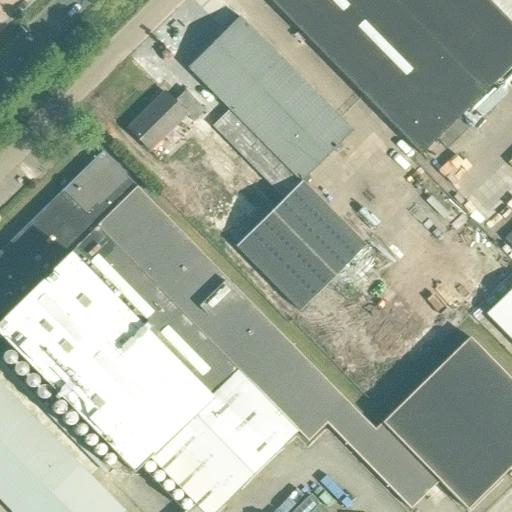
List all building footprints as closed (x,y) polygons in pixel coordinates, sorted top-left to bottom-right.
[(508,0),(511,4),(511,0),(268,0),(420,155),(428,148),(436,156),(444,148),(447,150),(467,130),(457,120),(511,65),(511,26),(486,0),(508,0)] [(352,133),(239,18),(188,68),(229,110),(211,128),(284,201),(236,248),(298,311),(365,246),(303,182),(352,133)] [(163,92),(127,129),(149,151),(185,115),(192,123),(204,111),(184,91),(173,102),(163,92)] [(0,354),(125,482),(149,458),(202,511),(213,511),(297,432),(307,442),(325,424),(409,509),(439,483),(467,509),(511,465),(511,382),(468,338),(374,430),(102,153),(0,252),(0,354)] [(228,233),(258,205),(242,188),(212,215),(228,233)] [(258,205),(231,235),(240,242),(266,212),(258,205)] [(511,341),(511,288),(485,314),(511,341)] [(0,499),(12,511),(124,511),(0,385),(0,499)] [(325,511),(309,495),(292,511),(325,511)]
